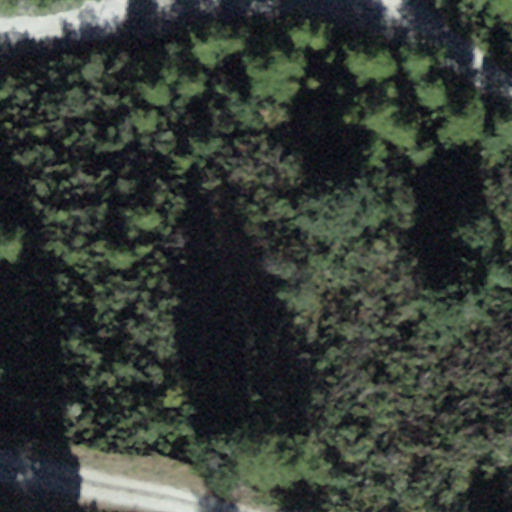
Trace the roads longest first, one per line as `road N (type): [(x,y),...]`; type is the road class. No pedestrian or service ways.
road 1 (track): [(0,466),(217,511)]
road 2 (track): [(0,36),(178,0)]
road 3 (track): [(362,0),(412,13),(511,82)]
